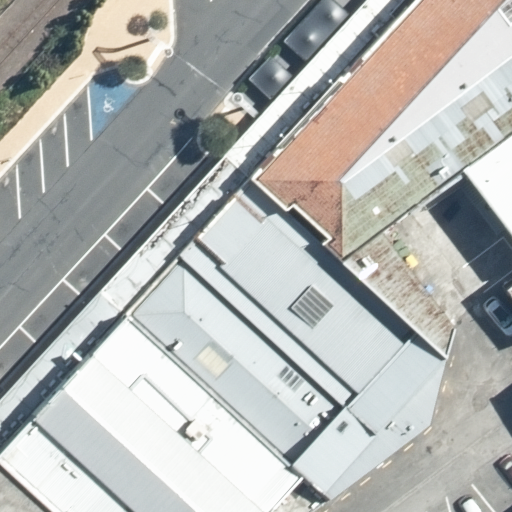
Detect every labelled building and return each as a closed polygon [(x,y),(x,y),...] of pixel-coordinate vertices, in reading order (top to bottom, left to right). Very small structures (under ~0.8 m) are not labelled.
[(371,204),(511,97),(511,0),(386,0),(245,172),(321,244),(371,204)] [(474,280),(511,251),(511,97),(371,204),(445,302),(474,280)] [(245,172),(175,256),(392,446),(429,413),(440,357),(321,244),(245,172)] [(506,321),(511,316),(511,251),(474,280),(506,321)] [(316,511),(322,511),(392,446),(175,256),(124,314),(316,511)] [(316,511),(124,314),(0,449),(0,460),(55,511),(316,511)] [(511,359),(511,316),(506,321),(491,332),(511,359)] [(55,511),(0,460),(0,511),(55,511)] [(511,511),(511,481),(470,511),(511,511)]
